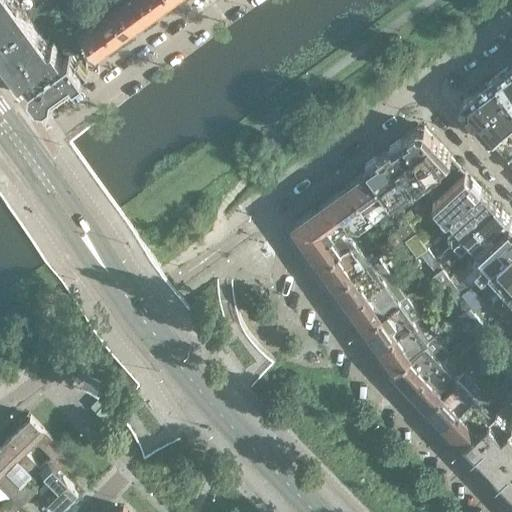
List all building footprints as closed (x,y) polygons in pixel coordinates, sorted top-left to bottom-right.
[(0,35),(28,15),(18,1),(14,4),(10,0),(2,0),(0,2),(0,35)] [(135,26),(116,0),(111,0),(108,3),(110,5),(100,13),(98,10),(95,11),(116,40),(135,26)] [(155,12),(145,0),(116,0),(135,26),(155,12)] [(171,0),(145,0),(155,12),(171,0)] [(69,18),(63,11),(59,15),(65,22),(69,18)] [(116,40),(95,11),(93,13),(95,16),(85,23),(83,20),(76,25),(97,54),(116,40)] [(40,40),(35,33),(39,30),(28,15),(0,35),(0,47),(10,62),(40,40)] [(76,25),(69,18),(65,22),(71,29),(76,25)] [(46,98),(87,69),(73,49),(65,55),(55,41),(45,47),(40,40),(10,62),(36,97),(35,98),(36,99),(37,99),(38,98),(43,99),(44,100),(45,101),(46,100),(46,98)] [(511,68),(509,71),(507,68),(508,67),(507,66),(494,75),(511,98),(511,68)] [(511,121),(511,98),(494,75),(481,85),(482,86),(484,88),(479,92),(505,127),(511,121)] [(505,127),(479,92),(478,93),(477,92),(473,96),(471,94),(472,94),(471,93),(461,100),(462,100),(461,107),(508,158),(511,154),(511,134),(505,127)] [(460,165),(424,126),(424,125),(417,125),(402,136),(429,171),(431,174),(438,169),(435,166),(438,164),(448,176),(460,165)] [(429,171),(402,136),(401,137),(399,134),(390,141),(392,144),(390,145),(391,146),(391,145),(392,146),(386,151),(412,187),(419,183),(417,180),(429,171)] [(412,187),(386,151),(380,155),(379,154),(379,153),(377,154),(375,152),(366,159),(367,161),(365,162),(369,167),(391,197),(391,198),(404,189),(406,192),(412,187)] [(391,197),(369,167),(348,182),(370,212),(391,197)] [(449,216),(481,187),(479,185),(481,183),(474,175),(471,177),(470,175),(469,176),(470,177),(469,178),(464,172),(465,171),(465,172),(466,171),(465,170),(434,200),(449,216)] [(370,212),(348,182),(328,197),(347,224),(353,225),(370,212)] [(455,239),(495,202),(481,187),(449,216),(456,224),(448,231),(455,239)] [(347,224),(328,197),(293,222),(302,235),(315,226),(320,227),(328,238),(342,228),(347,224)] [(478,248),(510,218),(495,202),(455,239),(462,246),(470,239),(478,248)] [(483,273),(490,267),(511,246),(511,220),(510,218),(478,248),(486,257),(477,266),(483,273)] [(415,230),(409,222),(408,220),(401,225),(408,235),(415,230)] [(408,235),(401,225),(394,230),(401,240),(408,235)] [(321,262),(351,240),(342,228),(328,238),(320,227),(315,226),(302,235),(321,262)] [(401,240),(394,230),(387,235),(389,238),(395,245),(401,240)] [(427,247),(423,241),(420,237),(413,242),(420,252),(427,247)] [(385,253),(395,245),(389,238),(379,245),(385,253)] [(336,282),(367,260),(367,259),(365,260),(351,240),(321,262),(336,282)] [(504,283),(511,275),(511,246),(490,267),(504,283)] [(435,257),(427,247),(420,252),(428,262),(435,257)] [(351,302),(382,280),(367,260),(336,282),(351,302)] [(505,311),(511,305),(511,275),(504,283),(491,295),(505,311)] [(457,287),(449,277),(442,282),(450,293),(457,287)] [(365,323),(396,300),(382,280),(351,302),(365,323)] [(464,297),(462,294),(457,287),(450,293),(457,303),(464,297)] [(380,343),(411,321),(396,300),(365,323),(380,343)] [(483,323),(476,313),(468,318),(476,328),(483,323)] [(396,365),(421,343),(422,343),(426,341),(411,321),(380,343),(396,365)] [(490,333),(487,329),(483,323),(476,328),(483,339),(490,333)] [(438,361),(422,343),(421,343),(396,365),(394,367),(411,386),(438,361)] [(511,362),(504,352),(497,357),(504,367),(511,362)] [(428,404),(455,379),(438,361),(411,386),(428,404)] [(445,422),(472,397),(455,379),(428,404),(445,422)] [(463,441),(490,415),(472,397),(445,422),(463,441)] [(511,491),(511,422),(510,424),(496,410),(490,415),(463,441),(486,465),(489,462),(496,470),(493,473),(511,492),(511,491)] [(71,455),(30,414),(10,434),(26,450),(33,443),(40,442),(52,454),(48,458),(58,468),(71,455)] [(41,465),(26,450),(10,434),(0,443),(0,464),(5,470),(12,463),(19,463),(31,475),(37,469),(41,465)] [(79,489),(58,468),(48,458),(41,465),(37,469),(49,481),(48,487),(41,494),(57,511),(79,489)] [(20,485),(5,470),(0,464),(0,483),(11,495),(20,485)] [(19,511),(16,509),(36,489),(26,479),(20,485),(11,495),(0,505),(0,511),(19,511)]
